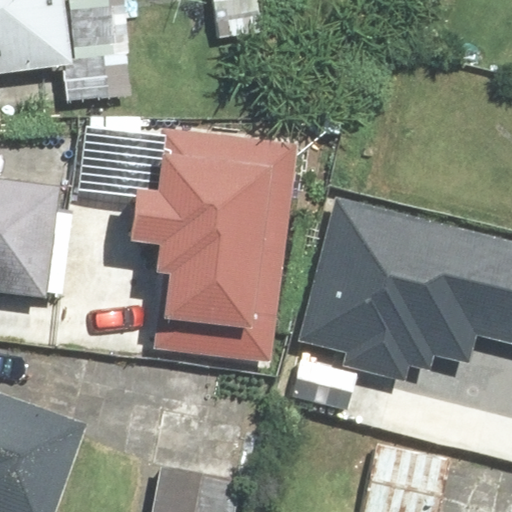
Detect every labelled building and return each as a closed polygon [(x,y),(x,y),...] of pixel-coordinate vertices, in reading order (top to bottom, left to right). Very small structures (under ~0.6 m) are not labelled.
[(0,0),(0,81),(55,76),(47,0),(0,0)] [(128,104),(118,0),(59,0),(70,109),(128,104)] [(257,40),(250,0),(201,0),(209,48),(257,40)] [(103,131),(99,219),(186,222),(190,135),(103,131)] [(0,298),(55,304),(63,219),(48,217),(50,194),(0,188),(0,298)] [(511,248),(337,204),(302,336),(428,368),(431,355),(464,363),(474,324),(511,333),(511,248)] [(46,511),(77,427),(0,400),(0,511),(46,511)] [(433,511),(445,459),(367,442),(351,511),(433,511)] [(228,511),(232,484),(151,473),(146,511),(228,511)]
